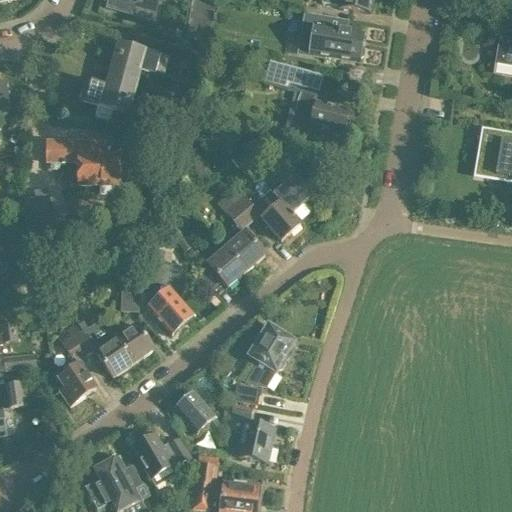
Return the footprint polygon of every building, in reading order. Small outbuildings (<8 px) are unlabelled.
[(106,0),(105,2),(103,11),(142,21),(151,24),(156,5),(157,0),(106,0)] [(316,0),(316,4),(339,7),(339,11),(370,16),(372,0),(316,0)] [(313,57),(324,59),(359,65),(360,61),(363,59),(364,53),(362,51),(364,38),(347,36),(349,23),(308,16),(303,45),(315,47),(313,57)] [(188,24),(185,41),(207,45),(210,27),(188,24)] [(511,36),(501,34),(494,75),(511,78),(511,36)] [(117,46),(109,78),(138,86),(140,76),(162,82),(168,61),(117,46)] [(259,65),(256,78),(264,80),(263,83),(289,90),(290,85),(318,93),(323,77),(270,62),(268,67),(259,65)] [(84,83),(78,104),(79,104),(80,103),(129,117),(138,86),(109,78),(106,88),(84,83)] [(7,85),(0,85),(0,114),(11,113),(7,85)] [(300,93),(283,143),(321,157),(327,140),(323,139),(325,134),(342,139),(343,135),(346,135),(349,124),(346,124),(349,114),(316,105),(316,107),(312,106),(315,99),(300,93)] [(511,137),(494,134),(491,152),(482,151),(478,176),(511,181),(511,137)] [(47,144),(47,165),(79,165),(79,188),(120,188),(120,186),(136,186),(136,167),(120,167),(120,157),(93,157),(93,144),(47,144)] [(281,205),(262,221),(281,244),(301,228),(291,216),(314,197),(296,175),(272,195),(281,205)] [(39,214),(27,215),(30,243),(40,242),(41,251),(51,250),(50,241),(53,241),(50,212),(48,213),(46,193),(38,194),(39,214)] [(245,199),(235,207),(251,225),(260,217),(245,199)] [(226,215),(235,207),(229,200),(220,207),(226,215)] [(21,217),(20,205),(9,206),(10,218),(21,217)] [(239,229),(221,244),(227,251),(246,274),(265,258),(246,235),(245,236),(242,233),(251,225),(235,207),(226,215),(239,229)] [(144,212),(142,224),(151,226),(154,214),(144,212)] [(181,236),(175,242),(185,253),(191,248),(181,236)] [(227,251),(199,275),(213,292),(223,284),(228,290),(246,274),(227,251)] [(150,254),(149,311),(172,338),(194,320),(170,293),(171,268),(164,268),(164,254),(150,254)] [(123,288),(122,314),(138,315),(139,288),(123,288)] [(78,325),(68,332),(86,359),(96,351),(99,355),(96,356),(113,381),(133,368),(111,334),(93,346),(78,325)] [(16,326),(1,329),(2,337),(17,335),(16,326)] [(112,334),(111,334),(133,368),(154,353),(137,329),(117,342),(112,334)] [(247,385),(246,386),(266,389),(275,376),(276,377),(295,346),(268,329),(249,360),(259,366),(247,385)] [(68,332),(57,339),(75,366),(86,359),(68,332)] [(0,337),(0,347),(4,347),(3,346),(18,344),(17,335),(2,337),(0,337)] [(36,357),(4,360),(5,374),(38,370),(36,357)] [(80,368),(59,382),(76,406),(96,392),(80,368)] [(22,385),(6,387),(10,411),(25,408),(22,385)] [(238,390),(235,404),(258,408),(260,394),(238,390)] [(194,395),(175,412),(197,437),(208,428),(218,440),(225,434),(215,422),(216,421),(194,395)] [(231,420),(229,433),(243,436),(238,460),(266,466),(273,432),(249,427),(253,413),(234,409),(232,420),(231,420)] [(155,439),(133,452),(151,482),(191,458),(180,441),(170,447),(172,451),(165,455),(155,439)] [(199,455),(198,469),(218,470),(219,456),(199,455)] [(118,460),(104,468),(127,511),(146,511),(135,491),(141,488),(131,470),(125,473),(118,460)] [(95,484),(83,490),(94,511),(102,511),(108,509),(109,511),(127,511),(104,468),(90,475),(95,484)] [(198,469),(194,499),(258,507),(260,489),(223,484),(223,488),(214,487),(215,471),(198,469)] [(194,499),(192,511),(257,511),(258,507),(194,499)]
